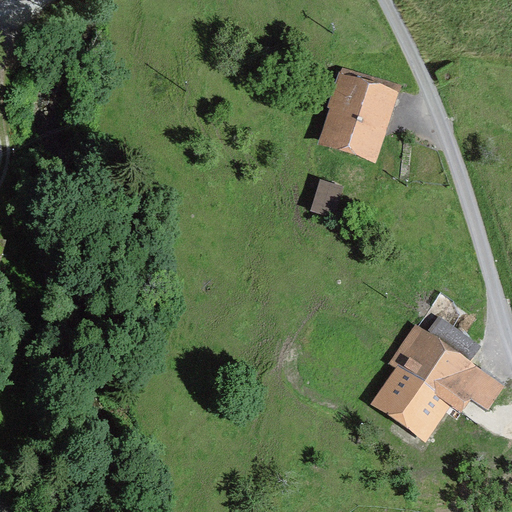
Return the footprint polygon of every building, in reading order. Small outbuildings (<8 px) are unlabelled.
[(459,78),(453,65),(440,71),(445,84),(459,78)] [(338,102),(346,104),(333,147),(375,159),(382,137),(377,136),(391,89),(347,75),(338,102)] [(345,192),(326,185),(315,214),(334,220),(345,192)] [(61,242),(44,244),(49,274),(65,271),(61,242)] [(467,365),(478,348),(440,323),(436,330),(424,322),(393,367),(404,375),(384,405),(400,416),(389,433),(406,447),(420,426),(427,431),(442,408),(439,405),(442,401),(460,413),(468,401),(488,414),(506,387),(484,372),(482,375),(467,365)]
